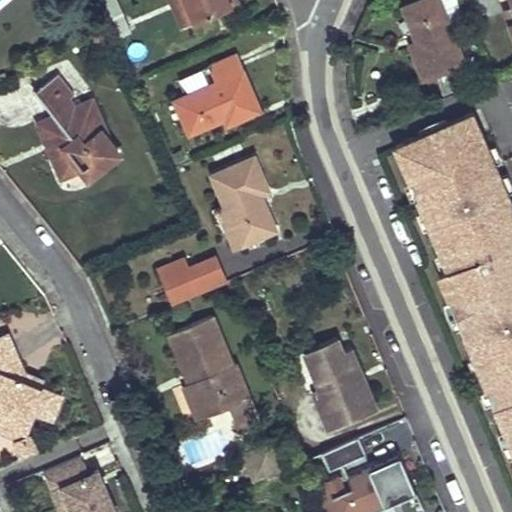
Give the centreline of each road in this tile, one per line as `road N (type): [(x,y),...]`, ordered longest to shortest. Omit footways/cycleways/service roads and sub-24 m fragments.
road 1 (residential): [(488,511),(321,110),(323,44),(336,11)]
road 2 (residential): [(0,206),(62,284),(92,341),(158,511)]
